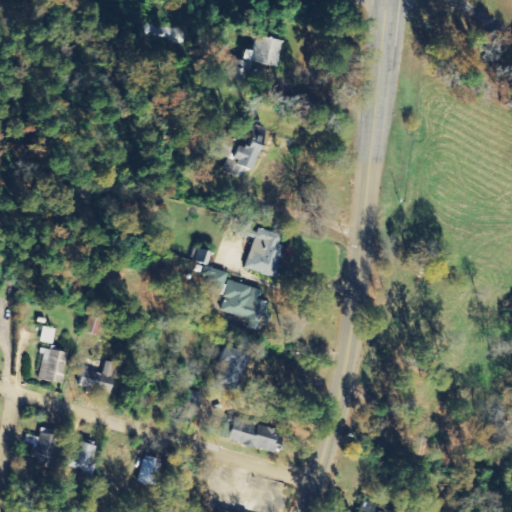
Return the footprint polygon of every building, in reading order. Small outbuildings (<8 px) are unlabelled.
[(183,44),(184,33),(176,33),(175,43),(183,44)] [(276,41),(249,37),(247,51),(239,50),(237,72),(249,74),(251,64),(272,67),(276,41)] [(227,174),(241,179),(257,129),(246,125),(238,148),(229,145),(224,158),(232,160),(227,174)] [(241,271),(272,278),(279,246),(273,245),(275,235),(247,229),(248,223),(235,220),(232,236),(248,239),(241,271)] [(192,263),(205,266),(208,253),(195,250),(192,263)] [(220,290),(226,275),(204,266),(201,276),(207,278),(204,284),(220,290)] [(218,312),(249,321),(247,327),(262,331),(267,315),(264,314),(266,304),(258,302),(261,292),(227,282),(218,312)] [(53,329),(40,327),(37,343),(50,344),(53,329)] [(209,385),(233,391),(243,353),(219,347),(209,385)] [(35,381),(59,384),(62,352),(39,349),(35,381)] [(107,393),(110,363),(100,362),(99,374),(77,371),(75,389),(107,393)] [(272,453),(277,430),(228,419),(223,443),(272,453)] [(54,459),(57,445),(47,443),(49,433),(36,430),(31,455),(54,459)] [(92,447),(72,442),(66,466),(86,471),(92,447)] [(159,463),(142,457),(134,483),(151,487),(159,463)]
